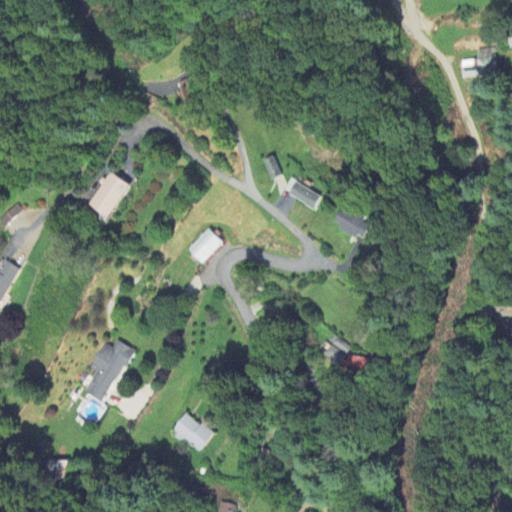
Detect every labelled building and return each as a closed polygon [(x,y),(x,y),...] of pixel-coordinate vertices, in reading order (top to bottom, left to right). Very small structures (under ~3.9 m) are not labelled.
[(478,49),(478,60),(464,61),(465,78),(498,77),(498,49),(478,49)] [(201,105),(191,79),(178,84),(188,110),(201,105)] [(285,176),(276,157),(266,162),(275,181),(285,176)] [(93,205),(115,219),(135,185),(112,172),(93,205)] [(318,210),(326,197),(295,179),(288,192),(318,210)] [(0,219),(0,223),(6,229),(23,211),(15,203),(0,219)] [(337,226),(369,240),(376,223),(344,210),(337,226)] [(225,243),(210,229),(191,250),(206,264),(225,243)] [(0,306),(22,270),(6,260),(0,271),(0,306)] [(326,354),(343,365),(354,348),(337,337),(326,354)] [(139,350),(117,341),(114,348),(104,344),(92,370),(95,371),(86,392),(107,402),(122,366),(130,370),(139,350)] [(345,376),(380,378),(380,359),(352,358),(352,362),(346,362),(345,376)] [(204,454),(219,436),(190,413),(175,431),(204,454)]
